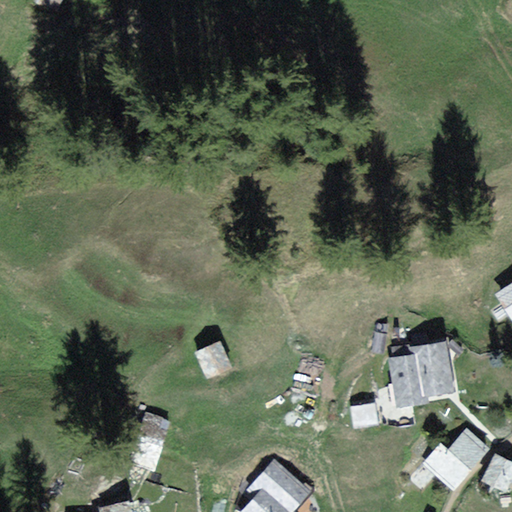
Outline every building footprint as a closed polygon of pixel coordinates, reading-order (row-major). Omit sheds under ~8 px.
[(511,280),(491,295),(507,320),(511,317),(511,280)] [(207,338),(184,348),(195,374),(218,364),(207,338)] [(377,355),(383,408),(412,405),(411,393),(436,390),(431,341),(398,344),(399,352),(377,355)] [(375,402),(349,406),(353,428),(378,424),(375,402)] [(173,421),(146,411),(127,461),(154,471),(173,421)] [(446,492),(485,446),(459,425),(438,451),(432,446),(415,466),(446,492)] [(510,465),(491,455),(476,481),(495,491),(510,465)] [(312,491),(274,457),(245,489),(254,497),(240,511),(297,511),(295,509),(312,491)] [(135,511),(136,500),(99,499),(98,511),(135,511)]
